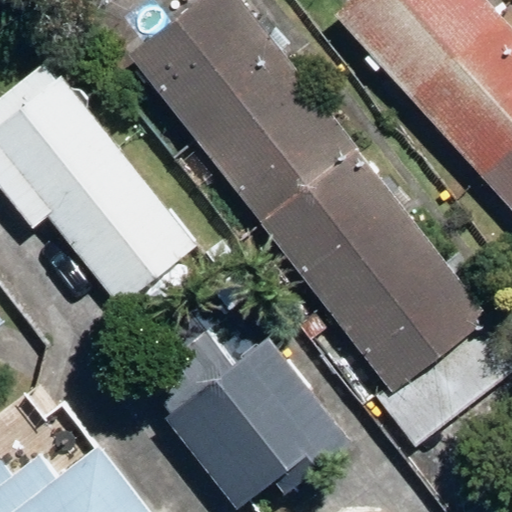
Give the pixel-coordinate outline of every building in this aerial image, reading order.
[(490,320),(239,0),(200,0),(128,57),(393,395),(490,320)] [(511,32),(483,0),(354,0),(336,17),(511,212),(511,32)] [(166,215),(45,65),(0,101),(0,189),(33,231),(47,220),(120,310),(199,247),(171,211),(166,215)] [(352,448),(270,343),(167,422),(237,511),(287,474),(299,490),(352,448)] [(147,511),(98,447),(60,476),(44,456),(14,480),(0,462),(0,461),(0,511),(147,511)]
